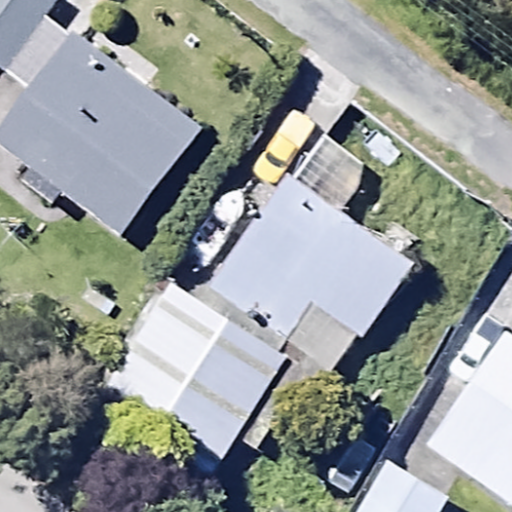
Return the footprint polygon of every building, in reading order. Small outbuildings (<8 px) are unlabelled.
[(0,0),(0,101),(17,114),(0,137),(0,182),(17,195),(9,207),(40,229),(47,218),(110,263),(188,155),(34,44),(51,20),(22,0),(0,0)] [(188,511),(226,461),(242,474),(293,403),(308,414),(398,290),(327,239),(358,197),(305,159),(185,324),(152,300),(54,435),(161,511),(188,511)] [(511,511),(511,371),(491,358),(411,477),(462,511),(511,511)] [(335,511),(273,477),(252,511),(335,511)] [(416,511),(369,484),(353,511),(416,511)]
